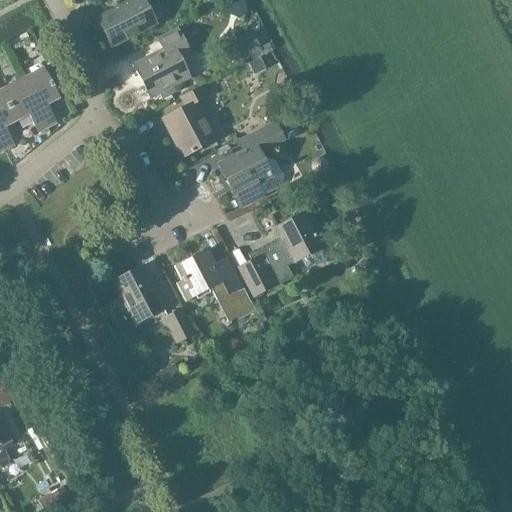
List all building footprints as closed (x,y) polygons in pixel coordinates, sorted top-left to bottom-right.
[(119,0),(122,5),(96,18),(111,48),(154,26),(143,5),(151,1),(150,0),(119,0)] [(163,51),(133,67),(149,97),(187,78),(178,59),(188,53),(176,30),(157,40),(163,51)] [(256,33),(229,46),(238,65),(266,52),(256,33)] [(262,63),(249,69),(255,81),(268,76),(262,63)] [(42,71),(20,82),(45,129),(54,124),(45,106),(58,100),(42,71)] [(20,82),(0,92),(0,95),(15,123),(27,116),(36,133),(45,129),(20,82)] [(174,133),(169,136),(181,159),(215,141),(206,124),(209,122),(198,102),(206,98),(201,89),(181,99),(185,108),(166,118),(174,133)] [(0,95),(0,146),(3,151),(11,146),(2,129),(15,123),(0,95)] [(244,152),(218,166),(234,196),(236,195),(242,207),(262,196),(262,195),(276,188),(277,186),(279,184),(280,182),(280,180),(280,178),(280,176),(280,175),(279,172),(270,155),(261,160),(258,154),(282,141),(273,124),(239,142),(244,152)] [(249,257),(251,262),(238,269),(253,299),(292,279),(286,268),(321,250),(303,215),(275,229),(281,240),(249,257)] [(196,258),(176,268),(183,283),(178,285),(186,302),(195,297),(208,290),(210,289),(216,301),(223,297),(236,322),(252,313),(225,261),(214,267),(207,254),(196,259),(196,258)] [(125,307),(113,313),(127,342),(141,335),(136,325),(165,310),(143,267),(113,283),(125,307)] [(162,321),(175,345),(193,335),(180,311),(162,321)] [(0,469),(1,470),(6,467),(8,461),(3,452),(13,446),(0,421),(0,469)]
